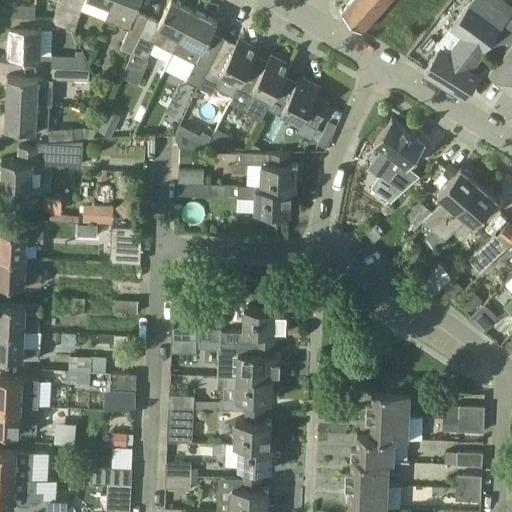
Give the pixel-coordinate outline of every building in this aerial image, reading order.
[(60,0),(59,0),(53,18),(52,22),(53,23),(63,26),(71,4),(60,0)] [(120,47),(131,52),(146,17),(134,11),(139,0),(112,0),(110,6),(105,20),(128,29),(120,47)] [(146,17),(131,52),(147,59),(155,42),(174,51),(195,10),(176,0),(170,0),(158,22),(146,17)] [(351,0),(341,11),(362,30),(388,0),(351,0)] [(511,21),(509,18),(511,15),(489,0),(470,0),(451,26),(463,36),(451,52),(439,44),(423,70),(455,89),(455,88),(466,95),(480,76),(470,69),(485,49),(498,60),(511,42),(511,21)] [(35,5),(11,4),(10,16),(11,16),(34,16),(35,5)] [(82,8),(71,4),(63,26),(74,30),(82,8)] [(203,48),(217,22),(195,10),(174,51),(195,62),(186,80),(197,86),(213,54),(203,48)] [(9,52),(40,54),(42,28),(53,28),(53,23),(52,22),(53,18),(34,17),(34,16),(11,16),(11,26),(9,26),(9,52)] [(91,48),(94,43),(91,38),(86,38),(82,43),(85,48),(91,48)] [(234,95),(240,83),(252,59),(257,50),(237,39),(231,49),(220,44),(207,70),(202,79),(234,95)] [(488,71),(511,89),(511,42),(498,60),(488,71)] [(51,54),(51,66),(75,67),(75,56),(51,54)] [(262,119),(268,108),(282,81),(290,66),(269,55),(264,66),(252,59),(240,83),(234,95),(230,103),(262,119)] [(90,68),(75,67),(51,66),(50,79),(52,79),(89,80),(90,68)] [(51,104),(52,79),(50,79),(38,78),(7,77),(7,102),(37,104),(50,104),(51,104)] [(293,86),(282,81),(268,108),(281,115),(283,111),(302,120),(318,87),(298,77),(293,86)] [(5,127),(49,128),(50,104),(37,104),(7,102),(5,127)] [(108,109),(98,130),(110,135),(119,114),(108,109)] [(426,141),(426,140),(392,117),(374,143),(380,148),(367,165),(380,174),(392,156),(408,167),(409,166),(426,141)] [(337,124),(328,120),(323,131),(332,136),(337,124)] [(49,128),(49,141),(82,139),(82,128),(72,128),(49,128)] [(41,162),(81,164),(82,139),(49,141),(37,141),(37,146),(18,145),(18,160),(2,159),(0,185),(33,187),(34,157),(41,157),(41,162)] [(193,162),(194,149),(180,148),(180,162),(193,162)] [(259,184),(297,186),(298,164),(288,163),(288,152),(270,152),(240,150),(240,162),(260,163),(259,184)] [(420,174),(409,166),(408,167),(392,156),(380,174),(403,189),(420,174)] [(433,229),(459,205),(479,182),(461,166),(438,192),(437,194),(443,199),(432,210),(420,199),(402,220),(413,231),(422,220),(433,229)] [(178,182),(203,182),(203,171),(179,170),(178,182)] [(202,194),(203,182),(178,182),(178,193),(202,194)] [(497,197),(496,196),(479,182),(459,205),(433,229),(424,238),(434,248),(465,218),(473,225),(497,197)] [(208,183),(208,196),(225,197),(225,184),(208,183)] [(225,197),(236,197),(236,184),(225,184),(225,197)] [(266,221),(285,221),(286,211),(291,211),(292,188),(297,188),(297,186),(259,184),(259,185),(237,184),(236,197),(254,198),(254,210),(266,210),(266,221)] [(43,197),(43,210),(61,211),(62,198),(43,197)] [(116,206),(126,217),(136,208),(127,197),(116,206)] [(112,223),(113,205),(94,205),(94,222),(112,223)] [(511,223),(508,221),(496,235),(494,232),(468,258),(480,270),(508,244),(511,247),(511,223)] [(140,263),(141,227),(111,226),(109,262),(140,263)] [(0,255),(41,258),(43,231),(0,228),(0,255)] [(412,247),(395,264),(409,275),(425,260),(412,247)] [(0,282),(40,284),(41,258),(0,255),(0,282)] [(431,292),(444,302),(461,286),(451,274),(431,292)] [(471,311),(483,301),(474,291),(462,301),(471,311)] [(54,310),(84,311),(84,298),(75,297),(61,297),(55,296),(54,310)] [(114,311),(137,312),(138,300),(115,299),(114,311)] [(0,329),(39,331),(40,304),(0,302),(0,329)] [(220,340),(274,342),(275,333),(285,334),(286,309),(243,307),(242,330),(221,329),(220,340)] [(197,327),(172,327),(171,327),(171,339),(196,339),(197,327)] [(0,355),(37,358),(39,331),(0,329),(0,355)] [(196,353),(196,347),(196,339),(171,339),(171,352),(196,353)] [(237,353),(236,375),(273,377),(280,378),(280,353),(274,353),(274,342),(220,340),(220,352),(237,353)] [(106,356),(69,355),(69,370),(78,370),(90,371),(106,371),(106,356)] [(90,383),(90,371),(78,370),(78,382),(90,383)] [(113,372),(113,389),(135,390),(135,373),(113,372)] [(223,397),(220,397),(219,409),(244,410),(263,410),(263,400),(272,401),(273,377),(236,375),(235,398),(223,397)] [(0,402),(36,405),(37,378),(23,377),(0,376),(0,402)] [(365,413),(410,415),(410,391),(371,390),(371,404),(365,404),(365,413)] [(193,395),(168,394),(168,407),(193,407),(193,395)] [(36,405),(0,402),(0,429),(35,431),(35,419),(36,405)] [(459,418),(459,405),(448,404),(447,417),(459,418)] [(46,421),(56,421),(56,440),(76,441),(77,406),(46,405),(46,421)] [(459,418),(484,419),(484,406),(459,405),(459,418)] [(192,441),(193,420),(193,407),(168,407),(167,441),(192,441)] [(233,443),(237,444),(257,444),(257,443),(271,444),(272,421),(263,420),(263,410),(244,410),(243,419),(234,419),(233,443)] [(409,439),(410,415),(365,413),(365,423),(370,423),(370,435),(378,436),(378,438),(395,439),(409,439)] [(458,430),(459,418),(447,417),(444,417),(443,429),(458,430)] [(458,430),(483,431),(484,419),(459,418),(458,430)] [(111,432),(111,444),(126,445),(127,433),(111,432)] [(394,462),(394,460),(395,439),(378,438),(378,436),(370,435),(356,435),(355,449),(350,449),(350,458),(351,458),(365,459),(365,460),(389,461),(394,462)] [(237,444),(236,465),(236,466),(241,467),(241,477),(261,478),(262,468),(274,468),(275,444),(271,444),(257,443),(257,444),(237,444)] [(132,465),(133,446),(113,445),(112,464),(132,465)] [(0,476),(29,478),(31,451),(0,449),(0,476)] [(456,464),(457,451),(446,450),(445,463),(456,464)] [(457,451),(456,464),(482,465),(482,452),(457,451)] [(345,481),(388,484),(389,461),(365,460),(365,459),(351,458),(350,472),(345,472),(345,481)] [(190,462),(165,462),(165,474),(197,476),(197,468),(190,468),(190,462)] [(132,467),(131,467),(91,465),(90,481),(131,484),(132,467)] [(164,487),(168,487),(189,488),(189,482),(197,483),(197,476),(165,474),(164,487)] [(456,474),(455,486),(480,488),(481,475),(456,474)] [(36,490),(37,478),(29,478),(0,476),(0,503),(28,505),(28,499),(41,500),(42,491),(36,490)] [(216,510),(230,511),(266,511),(267,511),(269,488),(260,488),(261,478),(241,477),(240,487),(218,486),(216,510)] [(349,505),(387,506),(388,484),(345,481),(344,491),(349,491),(349,505)] [(128,486),(104,485),(103,511),(127,511),(128,486)] [(455,499),(480,500),(480,488),(455,486),(455,499)] [(45,498),(46,511),(48,511),(67,511),(67,499),(45,498)]
